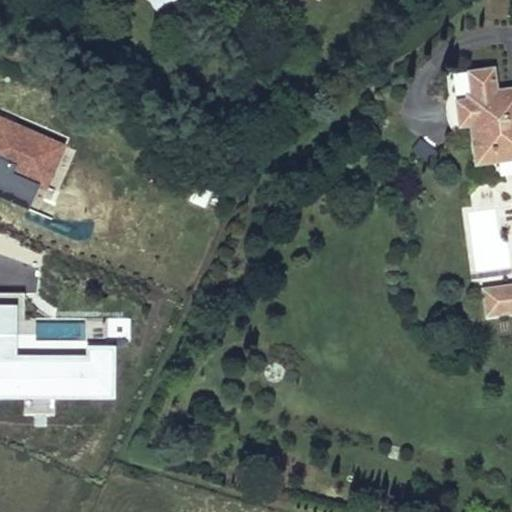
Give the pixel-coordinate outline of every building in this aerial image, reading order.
[(511,124),(508,125),(507,117),(492,120),(478,106),(475,87),(451,91),(455,115),(439,117),(444,145),(461,145),(467,151),(475,150),(481,184),(511,175),(511,124)] [(492,120),(507,117),(504,102),(478,106),(492,120)] [(70,137),(0,113),(0,195),(34,207),(43,181),(54,185),(70,137)] [(430,162),(438,151),(421,139),(413,150),(430,162)] [(468,186),(481,184),(475,150),(467,151),(461,145),(468,186)] [(484,318),(511,314),(507,289),(480,293),(484,318)] [(116,354),(17,353),(18,293),(0,292),(0,397),(115,399),(116,354)]
